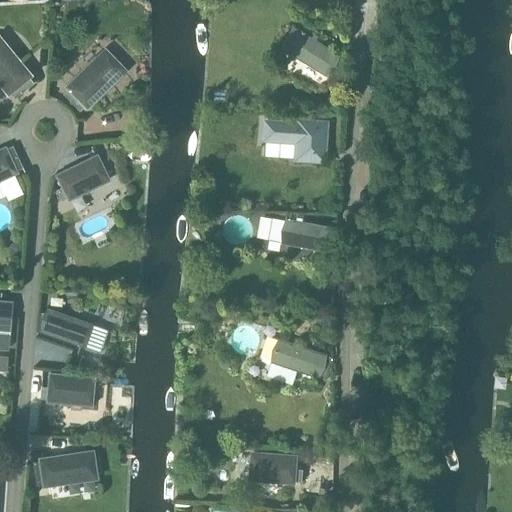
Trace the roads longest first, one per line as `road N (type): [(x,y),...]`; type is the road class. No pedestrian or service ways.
road 1 (residential): [(347,511),(365,0)]
road 2 (residential): [(11,511),(39,129)]
